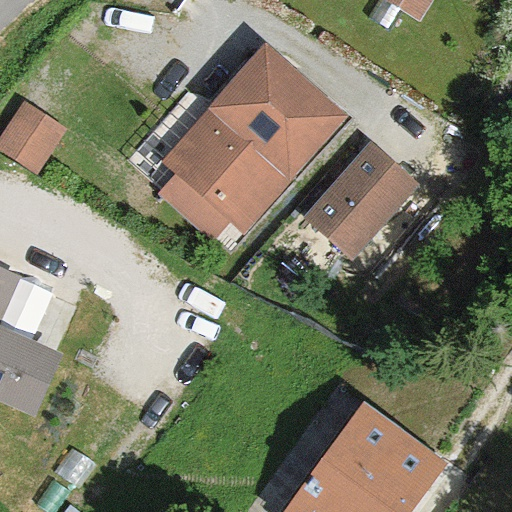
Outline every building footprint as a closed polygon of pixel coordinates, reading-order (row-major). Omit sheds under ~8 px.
[(388,0),(414,17),(424,0),(388,0)] [(228,113),(180,165),(241,220),(336,116),(267,53),(220,105),(228,113)] [(22,106),(0,139),(0,142),(34,165),(58,130),(22,106)] [(411,183),(373,149),(313,217),(314,218),(295,239),(330,270),(349,249),(351,251),(411,183)] [(0,287),(0,407),(32,421),(53,370),(0,347),(0,320),(12,292),(0,287)] [(364,415),(295,510),(296,511),(396,511),(431,463),(364,415)]
